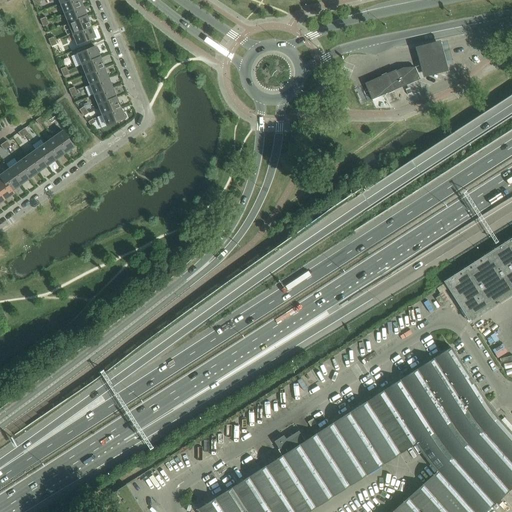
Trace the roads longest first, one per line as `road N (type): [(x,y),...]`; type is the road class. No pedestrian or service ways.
road 1 (motorway): [(511,109),(235,294),(0,471)]
road 2 (motorway): [(511,150),(0,475)]
road 3 (motorway): [(118,431),(511,179)]
road 4 (tertiary): [(0,430),(225,253),(266,187),(283,98)]
road 5 (motorway): [(118,431),(332,319),(511,206)]
road 6 (tertiary): [(260,97),(251,184),(215,248),(0,419)]
road 7 (residential): [(105,0),(147,123),(0,228)]
road 8 (tertiary): [(300,71),(348,48),(511,13)]
road 9 (tertiary): [(443,0),(348,20),(284,47)]
road 10 (motorway): [(0,506),(118,431)]
